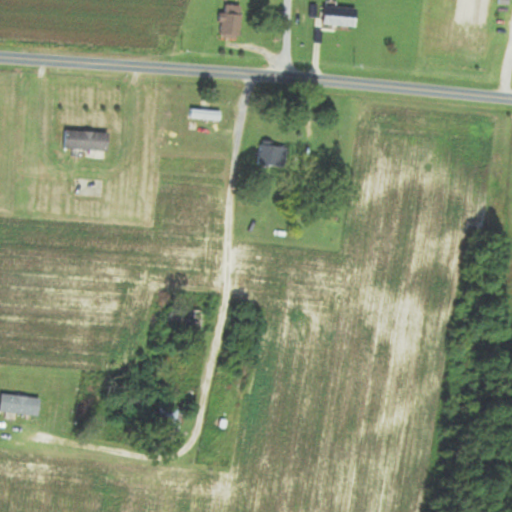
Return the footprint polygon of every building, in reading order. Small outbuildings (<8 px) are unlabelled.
[(242,7),(223,6),(221,39),(241,39),(242,7)] [(356,28),(358,9),(325,7),(324,26),(356,28)] [(191,118),(220,122),(221,113),(192,109),(191,118)] [(64,150),(108,151),(108,133),(64,132),(64,150)] [(289,149),(260,145),(258,167),(286,170),(289,149)] [(170,327),(198,327),(198,309),(170,309),(170,327)] [(0,412),(39,416),(41,398),(0,394),(0,412)] [(182,407),(165,404),(162,419),(179,422),(182,407)]
